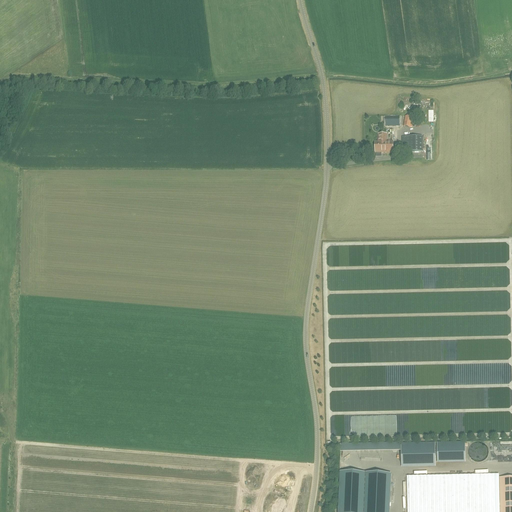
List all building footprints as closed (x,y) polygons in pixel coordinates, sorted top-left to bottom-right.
[(410,128),(412,117),(405,116),(403,127),(410,128)] [(386,126),(399,126),(399,117),(386,117),(386,126)] [(386,137),(378,137),(378,142),(375,142),(375,152),(376,152),(376,157),(381,157),(381,152),(393,152),(393,142),(386,142),(386,137)] [(423,137),(402,137),(402,152),(423,152),(423,137)] [(471,459),(473,460),(476,462),(480,462),(483,461),(485,459),(487,456),(488,453),(488,450),(487,447),(485,445),(483,443),(480,442),(477,442),(474,443),(471,445),(470,448),(469,450),(469,453),(469,456),(471,459)] [(340,452),(402,451),(402,444),(401,443),(340,444),(340,452)] [(464,443),(437,444),(438,464),(465,463),(464,443)] [(402,451),(402,467),(435,467),(435,444),(402,444),(402,451)] [(511,511),(511,478),(491,479),(491,475),(407,476),(407,511),(511,511)] [(340,477),(338,511),(389,511),(390,479),(340,477)]
